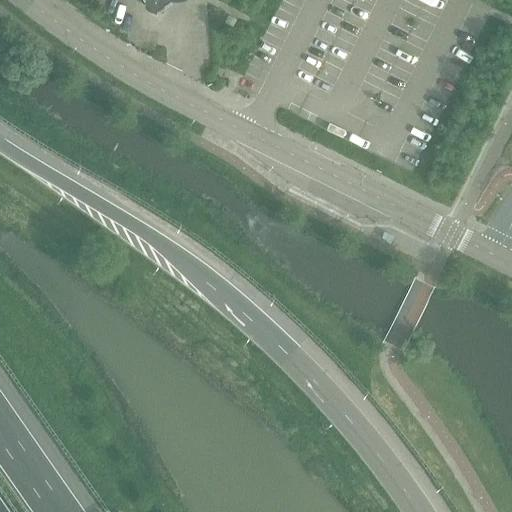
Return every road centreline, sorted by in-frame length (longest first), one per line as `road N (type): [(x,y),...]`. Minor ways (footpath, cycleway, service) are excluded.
road 1 (motorway): [(419,511),(318,386),(180,258),(0,146)]
road 2 (unclassified): [(511,264),(251,138),(102,54),(30,0)]
